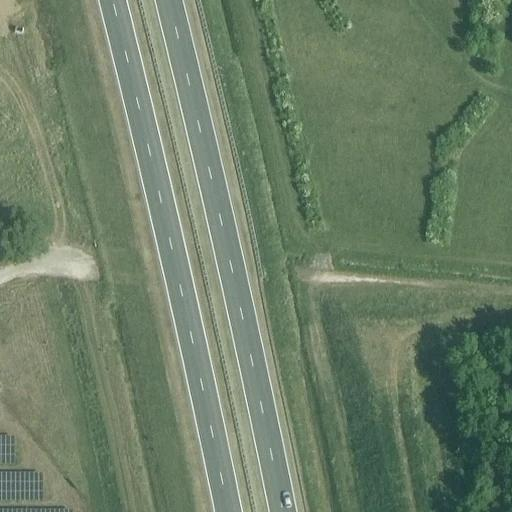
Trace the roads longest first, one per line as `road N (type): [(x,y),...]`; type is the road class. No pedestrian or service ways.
road 1 (trunk): [(110,0),(227,511)]
road 2 (trunk): [(281,511),(169,0)]
road 3 (track): [(511,296),(302,275)]
road 4 (track): [(456,0),(458,64),(469,81),(511,100)]
